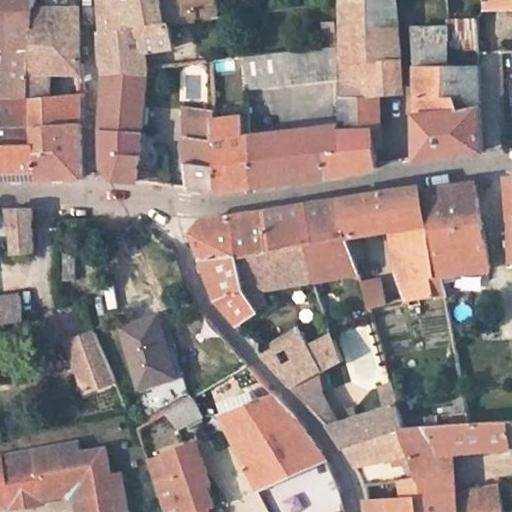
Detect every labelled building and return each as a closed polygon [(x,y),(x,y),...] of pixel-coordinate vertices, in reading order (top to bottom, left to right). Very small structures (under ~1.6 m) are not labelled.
[(0,98),(20,97),(28,6),(28,0),(0,0),(0,40),(0,41),(3,82),(0,82),(0,98)] [(0,98),(0,138),(36,135),(31,125),(77,122),(76,93),(46,95),(45,74),(76,71),(75,0),(58,0),(58,5),(28,6),(20,97),(0,98)] [(140,29),(193,21),(190,0),(96,0),(96,36),(140,29)] [(337,125),(317,128),(319,174),(373,168),(368,139),(367,89),(398,85),(391,0),(338,0),(342,127),(338,127),(337,125)] [(511,0),(483,0),(484,10),(511,9),(511,0)] [(409,8),(410,29),(437,28),(435,5),(409,8)] [(168,51),(171,66),(210,59),(224,57),(218,17),(193,21),(140,29),(144,56),(168,51)] [(474,19),(450,20),(451,36),(475,34),(474,19)] [(410,29),(413,68),(445,68),(446,54),(449,49),(444,34),(444,27),(437,28),(410,29)] [(153,70),(171,66),(168,51),(144,56),(140,29),(96,36),(96,55),(101,79),(144,79),(145,71),(153,70)] [(238,60),(241,90),(335,76),(334,45),(238,60)] [(473,68),(445,68),(413,68),(413,100),(455,99),(457,110),(477,108),(473,68)] [(145,71),(144,79),(153,80),(153,70),(145,71)] [(52,77),(52,92),(76,91),(76,77),(52,77)] [(147,173),(135,171),(144,79),(101,79),(98,123),(99,162),(115,179),(145,182),(147,173)] [(185,96),(187,163),(213,164),(211,120),(214,119),(212,95),(185,96)] [(455,99),(413,100),(412,160),(480,151),(477,108),(457,110),(455,99)] [(211,120),(213,164),(214,186),(250,182),(251,182),(246,135),(246,132),(239,133),(237,116),(214,119),(211,120)] [(77,122),(31,125),(36,135),(36,177),(55,174),(78,173),(77,122)] [(294,177),(319,174),(317,128),(289,131),(246,135),(251,182),(294,177)] [(0,178),(13,178),(36,177),(36,135),(0,138),(0,178)] [(213,164),(187,163),(188,185),(214,186),(213,164)] [(511,215),(511,176),(504,178),(503,178),(506,215),(511,215)] [(431,297),(443,295),(444,295),(443,290),(449,289),(448,283),(444,283),(442,275),(488,268),(480,225),(478,211),(473,182),(426,189),(434,232),(438,275),(436,275),(436,278),(433,279),(428,280),(431,297)] [(331,201),(345,239),(354,237),(374,233),(402,229),(412,301),(431,297),(428,280),(433,279),(419,190),(419,185),(417,185),(331,201)] [(310,281),(312,281),(357,272),(345,239),(331,201),(322,202),(311,204),(305,205),(313,243),(303,245),(308,264),(305,265),(310,281)] [(272,251),(303,245),(313,243),(305,205),(293,208),(269,212),(262,213),(272,251)] [(31,208),(7,208),(12,255),(32,252),(31,208)] [(229,219),(235,259),(239,290),(214,301),(231,322),(264,303),(259,291),(310,281),(305,265),(308,264),(303,245),(272,251),(262,213),(229,219)] [(200,263),(235,259),(229,219),(199,222),(187,236),(199,262),(200,263)] [(402,303),(412,301),(402,229),(374,233),(391,271),(402,303)] [(239,290),(235,259),(200,263),(214,301),(239,290)] [(358,286),(367,308),(395,304),(390,291),(380,292),(378,281),(370,282),(358,284),(358,286)] [(0,323),(20,321),(18,295),(0,296),(0,323)] [(148,418),(182,395),(157,319),(123,331),(148,418)] [(348,361),(355,378),(367,374),(363,363),(379,357),(367,324),(357,328),(366,354),(348,361)] [(252,349),(288,385),(314,372),(317,370),(319,372),(339,361),(330,334),(302,344),(292,328),(251,340),(252,349)] [(105,360),(96,341),(95,336),(66,349),(76,372),(105,360)] [(116,385),(105,360),(76,372),(88,398),(116,385)] [(327,408),(318,392),(314,372),(288,385),(319,419),(354,468),(360,479),(364,483),(364,486),(400,479),(444,471),(422,425),(401,426),(396,406),(354,418),(350,407),(342,410),(339,404),(327,408)] [(347,511),(342,492),(328,458),(301,421),(278,395),(224,417),(273,511),(347,511)] [(190,400),(164,416),(175,431),(200,418),(190,400)] [(511,479),(510,480),(494,486),(497,511),(511,511),(511,424),(468,426),(465,411),(429,415),(423,415),(426,425),(422,425),(444,471),(400,479),(402,498),(368,500),(369,511),(452,511),(453,493),(452,453),(511,449),(511,447),(511,479)] [(0,504),(10,502),(9,494),(44,487),(45,498),(72,492),(80,499),(82,511),(128,511),(121,472),(112,474),(107,449),(81,453),(79,443),(0,457),(0,504)] [(213,509),(206,489),(210,487),(196,446),(166,456),(166,458),(148,464),(164,511),(205,511),(206,511),(213,509)] [(452,511),(497,511),(494,486),(453,493),(452,511)] [(10,502),(12,509),(46,502),(45,498),(44,487),(9,494),(10,502)]
